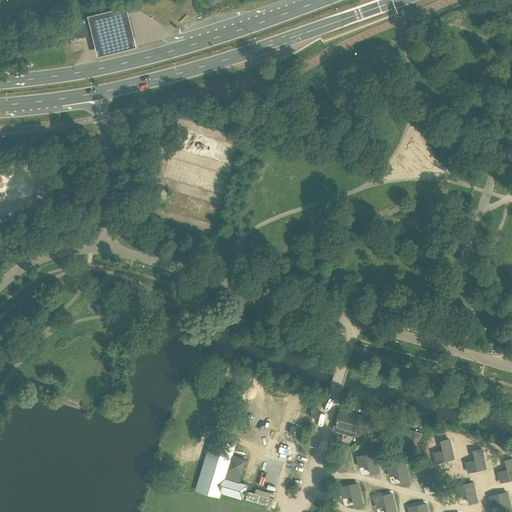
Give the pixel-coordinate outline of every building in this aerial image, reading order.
[(93,41),(96,56),(135,46),(132,32),(125,6),(86,16),(93,41)] [(72,22),(76,39),(93,34),(89,18),(72,22)] [(496,180),(500,167),(503,155),(510,129),(511,117),(511,115),(509,129),(503,154),(499,167),(496,180)] [(340,432),(354,437),(356,432),(361,417),(339,410),(334,426),(333,430),(340,432)] [(388,439),(384,420),(366,424),(369,434),(377,432),(379,433),(381,441),(388,439)] [(401,447),(416,452),(421,434),(407,430),(401,447)] [(435,463),(453,458),(448,439),(440,441),(442,449),(441,450),(433,452),(435,463)] [(231,456),(234,447),(211,440),(195,492),(218,499),(220,491),(216,490),(220,476),(224,477),(240,482),(246,460),(231,456)] [(398,447),(391,444),(389,451),(396,453),(398,447)] [(337,458),(334,468),(343,471),(349,448),(341,445),(337,458)] [(465,463),(467,474),(485,470),(481,450),(473,452),(475,461),(465,463)] [(375,453),(357,456),(359,466),(369,464),(371,474),(379,472),(375,453)] [(500,482),(511,479),(511,458),(505,460),(507,468),(505,470),(497,472),(500,482)] [(409,481),(404,462),(387,466),(389,476),(397,474),(399,475),(401,483),(409,481)] [(439,472),(422,475),(424,486),(433,484),(435,493),(443,492),(439,472)] [(472,482),(455,486),(457,496),(466,494),(467,496),(469,504),(477,502),(472,482)] [(357,483),(340,487),(342,497),(352,495),(353,505),(361,503),(357,483)] [(248,492),(245,499),(271,507),(273,499),(248,492)] [(511,511),(507,492),(489,496),(491,507),(500,505),(502,506),(503,511),(511,511)] [(395,511),(391,494),(374,498),(376,508),(384,506),(386,507),(387,511),(395,511)]
